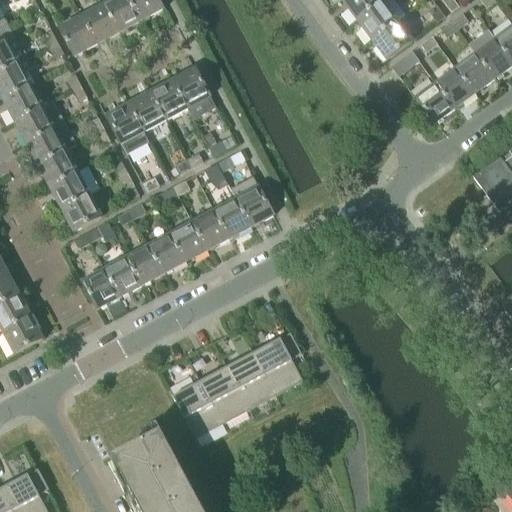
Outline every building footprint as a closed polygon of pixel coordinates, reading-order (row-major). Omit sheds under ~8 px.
[(117,35),(140,23),(127,0),(116,0),(103,7),(117,35)] [(127,0),(140,23),(163,11),(156,0),(127,0)] [(346,0),(342,3),(357,23),(384,3),(383,2),(381,0),(346,0)] [(357,23),(372,43),(399,23),(398,21),(405,16),(392,0),(385,0),(383,2),(384,3),(357,23)] [(481,0),(478,2),(485,11),(496,3),(494,0),(481,0)] [(96,47),(117,35),(103,7),(81,19),(96,47)] [(427,15),(435,26),(443,20),(435,9),(427,15)] [(466,25),(461,17),(451,25),(456,32),(466,25)] [(81,19),(59,31),(74,58),(96,47),(81,19)] [(0,35),(9,31),(4,20),(0,21),(0,35)] [(386,62),(413,42),(399,23),(372,43),(386,62)] [(439,33),(445,41),(456,32),(451,25),(439,33)] [(494,42),(511,65),(511,28),(495,42),(494,42)] [(0,35),(0,76),(29,61),(16,38),(14,39),(9,31),(0,35)] [(51,32),(42,37),(49,50),(58,45),(51,32)] [(467,47),(475,56),(474,57),(493,82),(511,67),(511,65),(494,42),(495,42),(487,32),(467,47)] [(420,46),(426,53),(437,45),(432,37),(420,46)] [(49,50),(55,61),(64,56),(58,45),(49,50)] [(398,78),(419,63),(411,53),(391,68),(398,78)] [(493,82),(474,57),(454,71),(473,97),(493,82)] [(29,61),(0,76),(0,96),(4,103),(31,88),(31,87),(35,84),(28,72),(33,69),(29,61)] [(193,121),(215,110),(195,71),(173,83),(193,121)] [(454,71),(435,86),(453,111),(473,97),(454,71)] [(81,89),(74,76),(66,81),(73,93),(81,89)] [(192,122),(193,121),(173,83),(150,95),(165,123),(187,111),(192,122)] [(415,101),(434,126),(453,111),(435,86),(415,101)] [(42,109),(31,88),(4,103),(15,124),(43,109),(42,109)] [(73,93),(79,105),(87,100),(81,89),(73,93)] [(143,134),(165,123),(150,95),(128,106),(143,134)] [(42,109),(43,109),(15,124),(27,146),(55,132),(54,130),(64,125),(53,103),(42,109)] [(143,134),(128,106),(106,118),(127,157),(149,145),(143,134)] [(104,133),(98,120),(89,124),(96,137),(104,133)] [(27,146),(38,168),(66,153),(55,132),(27,146)] [(102,148),(110,144),(104,133),(96,137),(102,148)] [(208,151),(212,159),(225,152),(221,144),(208,151)] [(500,159),(473,179),(498,213),(511,203),(511,150),(508,153),(510,155),(501,161),(500,159)] [(38,168),(50,190),(78,175),(66,153),(38,168)] [(191,172),(203,166),(199,158),(187,164),(191,172)] [(221,174),(233,168),(229,159),(217,166),(221,174)] [(121,163),(112,167),(119,181),(128,176),(121,163)] [(175,171),(179,178),(191,172),(187,164),(175,171)] [(205,172),(209,181),(221,174),(217,166),(205,172)] [(89,197),(78,175),(50,190),(62,212),(89,197)] [(119,181),(125,192),(134,188),(128,176),(119,181)] [(251,229),(273,217),(253,179),(230,191),(251,229)] [(142,188),(147,196),(159,189),(155,181),(142,188)] [(178,199),(189,194),(185,187),(174,192),(178,199)] [(236,202),(213,214),(228,241),(251,229),(230,191),(236,202)] [(161,199),(165,206),(178,199),(174,192),(161,199)] [(62,212),(73,234),(101,219),(89,197),(62,212)] [(145,215),(140,206),(129,212),(134,221),(145,215)] [(129,212),(118,218),(123,226),(134,221),(129,212)] [(207,253),(228,241),(213,214),(192,225),(207,253)] [(107,225),(97,230),(105,243),(114,238),(107,225)] [(184,265),(207,253),(192,225),(169,237),(184,265)] [(101,239),(97,230),(85,236),(89,245),(101,239)] [(85,236),(74,242),(78,251),(89,245),(85,236)] [(169,237),(149,248),(164,276),(184,265),(169,237)] [(141,288),(164,276),(149,248),(126,260),(141,288)] [(119,300),(141,288),(126,260),(104,272),(119,300)] [(104,272),(82,284),(97,311),(119,300),(104,272)] [(0,306),(19,297),(7,275),(0,278),(0,306)] [(31,319),(19,297),(0,306),(0,328),(3,334),(31,319)] [(14,355),(42,340),(31,319),(3,334),(14,355)] [(290,335),(253,355),(276,398),(303,383),(291,361),(301,356),(290,335)] [(253,355),(226,370),(249,412),(276,398),(253,355)] [(226,370),(199,384),(222,427),(249,412),(226,370)] [(199,384),(172,399),(195,441),(222,427),(199,384)] [(201,511),(161,437),(113,462),(139,511),(201,511)] [(38,471),(1,491),(11,511),(46,511),(38,497),(48,491),(38,471)] [(511,471),(491,488),(500,501),(506,496),(511,503),(511,471)] [(11,511),(1,491),(0,491),(0,511),(11,511)]
